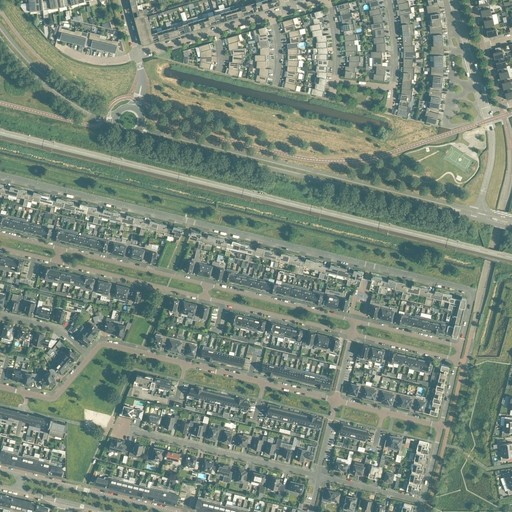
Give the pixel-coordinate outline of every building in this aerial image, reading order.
[(28,0),(29,3),(19,4),(25,12),(37,11),(35,0),(28,0)] [(35,0),(37,11),(43,10),(44,18),(49,17),(48,10),(46,1),(43,2),(42,0),(35,0)] [(49,0),(50,1),(46,1),(48,10),(58,8),(56,0),(49,0)] [(255,0),(251,0),(250,0),(251,4),(254,12),(259,11),(256,2),(255,0)] [(365,0),(366,3),(369,2),(371,10),(380,8),(378,0),(365,0)] [(406,0),(396,0),(397,4),(398,4),(399,10),(410,7),(409,2),(407,2),(406,0)] [(429,5),(426,6),(427,11),(440,9),(440,8),(439,4),(438,4),(437,0),(429,0),(428,0),(429,5)] [(349,2),(338,5),(338,6),(340,11),(339,11),(341,15),(341,16),(341,15),(350,13),(349,8),(350,8),(349,2)] [(238,17),(244,16),(241,7),(240,4),(235,5),(238,17)] [(489,4),(479,6),(483,6),(484,10),(480,10),(482,17),(486,16),(491,15),(491,14),(489,4)] [(235,5),(230,7),(233,19),(237,18),(238,17),(235,5)] [(230,7),(225,8),(228,20),(232,19),(233,19),(230,7)] [(410,7),(399,10),(400,15),(400,20),(410,19),(409,13),(412,13),(411,7),(410,7)] [(219,9),(223,22),(228,20),(225,8),(224,8),(219,9)] [(371,10),(369,10),(369,11),(370,16),(372,16),(374,24),(383,23),(383,22),(382,14),(381,14),(380,8),(371,10)] [(217,23),(223,22),(219,9),(214,11),(215,15),(214,15),(217,23)] [(440,9),(427,11),(428,16),(430,15),(431,20),(441,19),(440,14),(440,9)] [(320,11),(310,14),(312,19),(313,19),(314,25),(320,24),(323,23),(324,23),(323,16),(322,16),(321,11),(320,11)] [(203,18),(206,27),(211,25),(208,17),(207,13),(202,15),(203,18)] [(350,13),(341,15),(341,16),(342,21),(343,25),(343,26),(343,25),(352,24),(351,19),(353,19),(352,13),(350,13)] [(486,20),(483,21),(485,27),(488,26),(499,24),(496,13),(491,14),(491,15),(486,16),(486,20)] [(147,16),(144,17),(144,15),(134,17),(136,22),(142,46),(152,43),(154,42),(152,33),(151,31),(147,17),(147,16)] [(211,25),(217,23),(214,15),(208,17),(211,25)] [(197,17),(192,18),(196,30),(201,28),(198,20),(197,17)] [(192,18),(187,20),(190,31),(196,30),(192,18)] [(293,19),(283,22),(284,27),(285,33),(287,33),(289,32),(295,31),(295,30),(294,25),(295,24),(294,23),(293,19)] [(410,19),(400,20),(401,20),(401,25),(402,25),(402,30),(402,31),(414,29),(414,24),(411,24),(410,19)] [(432,26),(429,26),(430,31),(442,30),(442,29),(442,25),(441,25),(441,19),(431,20),(432,26)] [(187,20),(182,21),(185,33),(190,31),(187,20)] [(182,21),(177,23),(180,34),(185,33),(182,21)] [(177,23),(172,24),(175,36),(180,34),(177,23)] [(352,24),(343,25),(343,26),(344,31),(344,36),(345,36),(354,35),(354,34),(353,30),(355,29),(354,24),(354,23),(352,24)] [(374,24),(371,24),(372,30),(375,30),(375,38),(384,37),(385,37),(384,28),(383,28),(383,23),(374,24)] [(172,24),(167,26),(167,29),(170,37),(175,36),(172,25),(172,24)] [(314,25),(310,26),(311,31),(312,31),(313,37),(316,37),(316,36),(323,35),(322,29),(321,29),(320,24),(314,25)] [(489,30),(486,31),(488,37),(496,35),(497,35),(496,29),(500,28),(499,24),(488,26),(489,30)] [(58,32),(57,37),(60,38),(60,40),(66,41),(69,31),(70,27),(69,27),(69,28),(63,27),(64,26),(60,25),(60,27),(58,32)] [(265,27),(253,30),(255,36),(258,35),(259,41),(259,42),(268,41),(267,32),(267,33),(265,27)] [(156,29),(151,30),(152,33),(154,42),(160,40),(157,32),(156,29)] [(414,29),(402,31),(403,36),(403,41),(412,41),(412,35),(415,35),(414,29)] [(72,43),(79,44),(82,32),(75,30),(75,32),(72,43)] [(295,31),(289,32),(290,37),(290,43),(297,42),(297,43),(300,42),(300,36),(301,35),(300,34),(299,30),(295,30),(295,31)] [(442,30),(430,31),(430,36),(433,36),(433,41),(443,40),(443,35),(442,30)] [(69,31),(66,41),(72,43),(75,32),(69,31)] [(82,32),(79,44),(85,45),(84,46),(85,46),(85,44),(88,44),(91,33),(88,32),(87,33),(82,32)] [(97,49),(100,38),(101,35),(91,33),(88,44),(91,45),(91,47),(97,49)] [(354,35),(345,36),(345,41),(345,46),(355,45),(354,40),(357,40),(356,34),(354,34),(354,35)] [(238,35),(227,38),(227,39),(229,44),(228,44),(229,50),(231,50),(233,50),(239,49),(238,41),(240,41),(238,35)] [(317,42),(316,42),(316,48),(317,48),(327,47),(327,42),(326,35),(323,35),(316,36),(316,37),(317,42)] [(375,38),(374,38),(374,44),(376,44),(376,52),(382,52),(384,52),(386,52),(385,43),(384,37),(375,38)] [(106,40),(100,38),(97,49),(103,50),(106,40)] [(125,53),(125,51),(122,40),(119,39),(118,42),(112,40),(109,51),(115,53),(116,53),(116,51),(125,53)] [(103,50),(109,51),(112,40),(112,41),(106,40),(103,50)] [(434,46),(431,46),(431,51),(444,51),(444,46),(443,46),(443,40),(433,41),(434,46)] [(259,42),(257,42),(257,43),(258,48),(260,48),(260,55),(266,55),(268,55),(270,55),(269,46),(268,41),(259,42)] [(412,41),(403,41),(403,46),(404,46),(404,52),(415,51),(415,46),(413,46),(412,41)] [(290,43),(287,43),(287,44),(287,49),(288,49),(288,54),(288,55),(298,54),(298,55),(299,55),(299,54),(299,49),(298,49),(297,43),(297,42),(290,43)] [(209,43),(199,47),(201,52),(201,57),(212,56),(212,49),(211,49),(209,44),(209,43)] [(346,51),(345,51),(345,56),(347,56),(349,56),(355,56),(355,51),(358,51),(357,45),(355,45),(345,46),(346,51)] [(496,52),(493,53),(494,59),(498,58),(504,57),(504,56),(501,46),(495,48),(496,52)] [(314,54),(313,54),(313,58),(313,60),(314,60),(327,60),(327,54),(328,54),(327,48),(327,47),(317,48),(318,54),(314,54)] [(233,62),(239,63),(242,63),(243,54),(245,54),(245,48),(239,49),(233,50),(234,55),(233,55),(233,62)] [(403,62),(413,63),(413,57),(416,57),(416,51),(415,51),(404,52),(404,57),(403,57),(403,62)] [(444,51),(431,51),(431,56),(434,56),(434,61),(443,61),(443,56),(444,56),(444,51)] [(376,52),(371,52),(371,58),(373,58),(373,66),(376,66),(382,66),(382,57),(382,52),(376,52)] [(288,54),(288,55),(288,60),(288,65),(288,66),(298,66),(298,67),(298,66),(299,61),(298,61),(298,55),(298,54),(288,55),(288,54)] [(260,55),(255,55),(255,61),(257,61),(256,68),(260,68),(266,69),(266,61),(266,55),(260,55)] [(201,61),(199,67),(203,68),(210,69),(211,64),(212,64),(212,57),(212,56),(201,57),(201,61)] [(349,66),(349,67),(355,67),(358,67),(359,62),(360,62),(360,56),(355,56),(349,56),(349,62),(349,66)] [(507,67),(504,57),(498,58),(499,62),(496,63),(497,69),(500,68),(507,67)] [(314,60),(314,66),(316,66),(316,71),(316,72),(317,72),(317,71),(327,72),(327,67),(328,67),(328,60),(327,60),(314,60)] [(431,67),(431,71),(443,72),(444,67),(443,67),(443,62),(443,61),(434,61),(434,67),(431,67)] [(228,74),(234,75),(238,76),(239,76),(241,77),(243,71),(240,71),(239,70),(239,63),(233,62),(229,62),(229,68),(228,74)] [(403,63),(403,67),(404,67),(403,73),(414,74),(415,68),(413,68),(413,63),(403,62),(403,63)] [(286,76),(286,77),(296,78),(298,79),(299,74),(299,73),(297,72),(298,67),(298,66),(288,66),(288,65),(287,65),(287,66),(287,71),(286,76)] [(345,77),(351,78),(356,78),(356,72),(355,72),(355,67),(349,67),(349,66),(345,66),(345,67),(345,71),(345,77)] [(374,74),(373,80),(378,80),(384,81),(385,75),(386,66),(382,66),(376,66),(376,74),(374,74)] [(501,72),(498,73),(500,79),(503,79),(510,77),(511,75),(509,66),(507,67),(500,68),(501,72)] [(257,75),(256,81),(260,82),(266,83),(268,78),(269,69),(266,69),(260,68),(259,75),(257,75)] [(314,83),(315,83),(316,83),(325,85),(326,79),(327,73),(327,72),(317,71),(317,72),(316,77),(315,77),(314,83)] [(431,71),(431,76),(432,76),(432,82),(433,82),(442,83),(442,82),(443,77),(443,72),(431,71)] [(402,83),(402,84),(411,85),(412,79),(414,80),(414,74),(403,73),(403,79),(402,83)] [(284,87),(284,88),(291,89),(295,90),(296,91),(297,86),(297,85),(295,84),(296,78),(286,77),(286,76),(286,77),(285,82),(286,82),(284,87)] [(504,82),(501,83),(503,89),(506,89),(511,86),(511,84),(510,77),(503,79),(504,82)] [(430,87),(429,92),(442,93),(442,88),(442,83),(433,82),(432,87),(430,87)] [(312,88),(311,94),(312,94),(316,95),(323,97),(324,91),(324,92),(325,85),(326,85),(325,85),(316,83),(315,83),(315,89),(312,88)] [(401,94),(412,96),(413,90),(411,90),(411,85),(402,84),(402,89),(401,94)] [(429,92),(429,97),(431,97),(430,102),(440,104),(440,103),(440,98),(441,98),(442,93),(429,92)] [(399,104),(399,105),(411,107),(412,107),(414,96),(412,96),(401,94),(400,100),(399,104)] [(427,107),(426,112),(438,114),(439,109),(440,104),(430,102),(429,107),(427,107)] [(397,115),(403,117),(407,118),(408,118),(409,112),(410,112),(411,107),(399,105),(398,110),(397,115)] [(426,112),(425,116),(427,117),(426,122),(430,123),(435,125),(435,124),(437,119),(438,114),(426,112)] [(9,194),(17,196),(19,188),(15,187),(15,188),(10,187),(10,189),(9,189),(9,190),(6,189),(5,196),(8,197),(9,194)] [(23,189),(19,188),(17,196),(25,198),(23,206),(27,207),(28,202),(28,201),(30,195),(27,194),(26,194),(27,191),(23,190),(23,189)] [(32,200),(40,202),(42,194),(38,193),(38,194),(34,193),(33,195),(30,195),(28,201),(28,202),(32,202),(32,200)] [(46,195),(42,194),(40,202),(48,204),(48,206),(51,207),(53,200),(50,200),(50,199),(50,197),(46,196),(46,195)] [(51,207),(50,212),(54,213),(56,206),(63,208),(66,199),(61,198),(61,199),(57,198),(56,201),(53,200),(51,207)] [(70,200),(66,199),(63,208),(71,210),(71,212),(75,213),(76,206),(73,205),(74,202),(69,201),(70,200)] [(79,211),(87,213),(89,205),(85,204),(84,205),(80,204),(80,207),(79,206),(79,207),(76,206),(75,213),(78,214),(79,211)] [(93,206),(89,205),(87,213),(95,215),(93,223),(97,224),(98,219),(100,212),(97,211),(96,211),(97,208),(93,207),(93,206)] [(102,217),(110,219),(112,211),(108,210),(108,211),(104,210),(103,212),(100,212),(98,219),(102,220),(102,217)] [(116,212),(112,211),(110,219),(118,221),(117,223),(121,224),(123,217),(120,217),(120,216),(120,214),(116,213),(116,212)] [(11,216),(6,215),(3,227),(3,226),(8,227),(11,216)] [(125,223),(133,225),(135,216),(131,215),(131,216),(127,215),(126,218),(123,217),(121,224),(120,229),(124,230),(125,223)] [(140,217),(135,216),(133,225),(141,227),(140,234),(143,235),(145,230),(146,223),(143,222),(144,219),(139,218),(140,217)] [(149,229),(157,231),(159,222),(155,221),(154,222),(150,221),(150,224),(149,224),(146,223),(145,230),(148,231),(149,229)] [(159,222),(157,231),(165,232),(164,235),(168,236),(170,229),(167,228),(166,228),(167,225),(163,224),(163,223),(159,222)] [(42,226),(40,235),(45,236),(45,237),(47,227),(48,225),(42,224),(42,226)] [(170,229),(168,236),(172,237),(177,238),(177,240),(178,240),(180,236),(181,234),(182,232),(184,233),(184,232),(183,232),(185,228),(175,226),(175,227),(174,227),(173,229),(173,230),(170,229)] [(56,229),(53,239),(59,240),(62,228),(56,227),(56,229)] [(62,228),(59,240),(59,239),(64,241),(67,230),(62,228)] [(191,234),(189,238),(199,241),(199,243),(202,244),(204,237),(201,236),(201,234),(197,233),(197,232),(191,230),(190,233),(189,233),(189,234),(191,234)] [(77,232),(72,231),(69,242),(75,243),(77,235),(77,232)] [(82,236),(80,245),(85,246),(88,235),(83,234),(82,233),(82,236)] [(207,238),(204,237),(202,244),(206,245),(207,243),(215,245),(217,236),(212,235),(212,236),(208,235),(207,238)] [(93,236),(90,247),(96,249),(98,237),(93,236)] [(104,239),(101,251),(106,252),(108,242),(111,243),(112,237),(110,236),(109,240),(104,239)] [(222,249),(226,250),(228,243),(224,242),(225,239),(220,238),(221,237),(217,236),(215,245),(222,247),(222,249)] [(98,237),(96,249),(101,250),(100,251),(101,251),(104,239),(98,237)] [(111,243),(114,244),(112,253),(116,254),(118,254),(121,241),(115,240),(116,237),(112,237),(111,243)] [(121,241),(118,254),(119,254),(119,255),(124,256),(126,247),(129,248),(131,241),(127,240),(127,243),(121,241)] [(131,241),(129,248),(132,249),(130,258),(134,259),(134,258),(136,258),(139,246),(133,245),(134,242),(131,241)] [(226,250),(225,255),(229,256),(230,251),(231,249),(239,251),(241,242),(237,241),(237,242),(233,241),(232,244),(231,244),(228,243),(226,250)] [(247,253),(245,260),(250,261),(251,256),(252,249),(249,248),(249,245),(245,244),(245,243),(241,242),(239,251),(247,253)] [(149,245),(147,252),(150,253),(148,261),(149,262),(153,263),(154,263),(154,262),(155,262),(156,258),(155,258),(157,253),(157,250),(151,248),(152,244),(149,243),(148,245),(149,245)] [(139,246),(136,258),(137,259),(137,260),(142,261),(144,251),(147,252),(149,245),(148,245),(145,245),(145,247),(139,246)] [(256,255),(263,257),(266,248),(261,247),(261,248),(257,247),(256,250),(252,249),(251,256),(255,257),(256,255)] [(270,249),(266,248),(263,257),(271,259),(271,261),(275,262),(277,255),(273,254),(274,251),(269,250),(270,249)] [(275,262),(274,267),(278,268),(280,261),(288,263),(290,254),(286,253),(286,254),(281,253),(281,256),(280,256),(277,255),(275,262)] [(294,272),(298,273),(301,261),(298,260),(297,260),(298,257),(294,256),(294,255),(290,254),(288,263),(296,265),(294,272)] [(194,264),(197,264),(198,258),(195,257),(194,259),(192,258),(192,261),(188,260),(186,266),(185,265),(185,269),(185,270),(185,271),(186,271),(190,273),(191,272),(194,264)] [(6,258),(4,270),(9,271),(12,259),(9,258),(8,259),(6,258)] [(202,258),(198,258),(197,264),(200,265),(197,274),(202,275),(204,275),(206,264),(206,265),(200,264),(202,258)] [(12,259),(9,271),(15,273),(15,270),(17,261),(16,261),(16,260),(12,259)] [(305,262),(301,261),(298,273),(303,274),(304,267),(312,269),(315,260),(310,259),(310,260),(306,259),(305,262)] [(17,261),(15,270),(21,272),(23,262),(18,260),(17,261)] [(320,271),(319,278),(321,279),(323,279),(326,267),(322,266),(323,263),(318,262),(319,261),(315,260),(312,269),(320,271)] [(212,268),(215,269),(216,262),(213,261),(212,265),(206,264),(204,275),(205,275),(205,276),(209,277),(212,268)] [(220,263),(216,262),(215,269),(218,270),(216,278),(216,279),(221,280),(221,279),(222,279),(225,266),(219,265),(220,263)] [(326,280),(327,280),(329,273),(337,275),(339,266),(335,265),(335,266),(330,265),(330,268),(329,268),(326,267),(323,279),(326,280)] [(343,267),(339,266),(337,275),(345,277),(344,279),(348,280),(350,273),(347,272),(346,272),(347,269),(343,268),(343,267)] [(48,281),(50,269),(49,268),(44,267),(43,267),(42,267),(42,268),(41,268),(41,269),(41,270),(41,271),(42,271),(42,272),(43,272),(41,279),(48,281)] [(48,281),(53,282),(56,270),(52,269),(50,269),(48,281)] [(227,269),(224,281),(229,282),(232,270),(227,269)] [(59,270),(56,270),(53,282),(58,283),(59,281),(61,272),(60,271),(59,270)] [(232,270),(229,282),(230,281),(235,283),(237,274),(237,271),(232,270)] [(352,278),(361,280),(361,278),(362,276),(363,276),(364,272),(358,271),(358,272),(354,271),(353,274),(353,273),(353,274),(350,273),(348,280),(347,285),(350,286),(352,278)] [(242,275),(240,284),(245,285),(247,276),(248,276),(248,274),(243,273),(242,275)] [(372,278),(371,278),(371,279),(372,279),(372,281),(371,283),(380,285),(378,292),(382,293),(385,281),(382,281),(382,280),(381,280),(382,278),(378,277),(378,276),(373,274),(372,278)] [(81,276),(78,275),(75,285),(81,286),(80,289),(81,289),(84,276),(83,276),(83,277),(82,277),(81,276)] [(253,278),(250,286),(256,288),(258,279),(259,277),(258,277),(253,275),(252,278),(253,278)] [(81,289),(86,290),(89,278),(84,276),(81,289)] [(90,279),(89,278),(86,290),(92,291),(95,280),(94,280),(94,279),(91,278),(90,279)] [(263,280),(261,289),(266,290),(268,281),(269,281),(269,279),(264,278),(263,280)] [(395,289),(397,280),(393,279),(393,280),(389,279),(388,282),(387,282),(385,281),(382,293),(385,294),(387,287),(395,289)] [(101,295),(105,282),(103,282),(103,281),(99,280),(97,289),(93,289),(92,295),(95,296),(96,291),(102,293),(101,295)] [(275,283),(272,293),(277,294),(277,293),(279,293),(281,285),(282,282),(282,281),(277,280),(276,283),(275,283)] [(405,299),(406,294),(408,287),(405,286),(405,283),(401,282),(401,281),(397,280),(395,289),(403,291),(401,298),(405,299)] [(268,281),(266,290),(268,291),(268,292),(272,293),(275,283),(269,281),(268,281)] [(107,299),(110,300),(112,293),(109,292),(111,283),(106,282),(106,283),(105,282),(101,295),(107,297),(107,299)] [(114,298),(120,300),(123,287),(121,286),(117,284),(115,294),(112,293),(110,300),(113,300),(114,298)] [(406,294),(405,299),(409,300),(410,293),(418,295),(420,286),(416,285),(416,286),(412,285),(411,288),(408,287),(406,294)] [(125,303),(128,304),(130,297),(127,297),(129,287),(124,286),(124,287),(123,287),(120,300),(125,301),(125,303)] [(420,286),(418,295),(419,295),(422,295),(426,296),(425,304),(428,305),(431,293),(428,292),(428,289),(424,288),(425,287),(420,286)] [(130,297),(128,304),(131,305),(132,301),(138,303),(140,296),(141,296),(142,292),(141,292),(141,291),(140,291),(140,290),(136,289),(136,290),(135,290),(133,298),(130,297)] [(330,306),(331,306),(334,294),(329,292),(329,290),(326,289),(324,296),(327,296),(325,306),(330,307),(330,306)] [(318,291),(316,303),(321,305),(324,293),(318,291)] [(434,294),(431,293),(428,305),(432,306),(434,298),(442,300),(444,292),(440,291),(439,292),(435,291),(435,293),(434,293),(434,294)] [(0,306),(3,307),(5,299),(8,300),(10,293),(6,292),(6,294),(0,292),(0,306)] [(444,292),(442,300),(450,302),(448,310),(452,311),(453,305),(454,299),(451,298),(452,298),(451,297),(452,295),(448,294),(448,293),(444,292)] [(340,295),(334,294),(331,306),(333,307),(337,309),(339,299),(342,300),(344,293),(341,293),(340,295)] [(349,302),(352,302),(353,296),(350,295),(349,299),(343,298),(344,293),(342,300),(340,308),(341,309),(345,311),(346,310),(349,302)] [(13,311),(13,310),(17,311),(19,303),(22,303),(23,296),(18,295),(17,300),(12,299),(9,309),(10,309),(10,310),(13,311)] [(460,300),(454,299),(453,305),(459,307),(454,327),(448,325),(446,332),(452,334),(453,334),(452,337),(457,338),(457,335),(458,336),(459,330),(460,330),(461,326),(460,326),(464,309),(465,309),(466,305),(465,305),(466,301),(466,298),(462,297),(461,300),(460,299),(460,300)] [(178,316),(179,309),(176,309),(178,300),(177,300),(178,299),(173,298),(173,299),(172,299),(172,300),(171,300),(170,303),(171,304),(169,312),(175,313),(174,315),(178,316)] [(24,299),(22,306),(26,307),(25,309),(26,310),(25,313),(26,313),(26,314),(29,315),(30,314),(32,315),(33,311),(34,311),(35,307),(34,307),(35,303),(30,302),(30,300),(24,299)] [(371,300),(369,307),(372,307),(370,316),(371,316),(371,317),(375,318),(376,317),(377,316),(378,309),(380,304),(379,304),(374,303),(374,301),(371,300)] [(39,301),(36,312),(39,313),(39,316),(49,319),(51,312),(51,311),(52,308),(41,306),(42,302),(39,301)] [(179,309),(178,316),(181,317),(181,316),(182,312),(188,314),(187,315),(190,303),(189,303),(189,302),(184,301),(182,310),(179,309)] [(380,302),(379,304),(380,304),(378,309),(381,310),(380,316),(379,319),(384,320),(384,319),(385,319),(388,309),(389,307),(383,306),(383,303),(380,302)] [(187,315),(187,318),(192,320),(196,321),(197,314),(194,313),(197,304),(192,303),(192,304),(190,303),(187,315)] [(205,321),(207,316),(209,308),(208,308),(208,307),(203,306),(202,306),(200,315),(197,314),(196,321),(199,321),(199,319),(205,321)] [(391,322),(393,316),(393,312),(397,313),(398,307),(395,306),(394,310),(388,309),(385,319),(387,320),(387,321),(391,322)] [(55,319),(57,320),(56,322),(61,323),(61,322),(64,323),(65,319),(69,319),(71,312),(63,310),(62,311),(58,310),(56,316),(55,319)] [(232,313),(231,316),(230,323),(235,324),(238,314),(232,313)] [(240,328),(243,315),(240,315),(239,315),(238,315),(238,314),(235,324),(235,326),(240,328)] [(247,316),(243,315),(240,328),(246,329),(249,318),(247,317),(247,316)] [(418,327),(421,316),(415,315),(415,316),(414,317),(412,326),(418,327)] [(106,324),(104,329),(105,329),(104,331),(111,333),(114,320),(114,319),(107,317),(106,324)] [(252,331),(255,318),(251,317),(251,318),(249,318),(246,329),(252,331)] [(255,318),(252,331),(257,332),(258,330),(260,320),(260,319),(260,320),(258,320),(258,319),(255,318)] [(114,335),(116,335),(119,325),(120,322),(114,320),(111,333),(114,333),(114,335)] [(260,320),(258,330),(263,331),(266,321),(260,320)] [(439,333),(441,321),(436,320),(433,331),(433,332),(439,333)] [(447,323),(441,321),(439,333),(444,334),(447,323)] [(270,322),(267,332),(273,333),(276,324),(276,323),(270,322)] [(12,344),(14,335),(10,334),(11,331),(12,331),(13,327),(11,326),(11,325),(7,324),(7,325),(5,325),(5,327),(4,327),(4,328),(2,336),(6,337),(5,341),(9,342),(8,343),(12,344)] [(87,329),(94,336),(99,331),(97,329),(94,326),(91,324),(89,326),(89,327),(87,329)] [(277,324),(276,324),(273,333),(272,336),(278,337),(281,325),(278,324),(277,324)] [(119,325),(116,335),(117,336),(120,337),(120,336),(123,337),(123,334),(124,335),(125,331),(123,330),(124,326),(119,325)] [(285,325),(281,325),(278,337),(284,338),(284,336),(286,327),(285,326),(285,325)] [(94,336),(87,329),(85,327),(81,332),(83,334),(91,341),(93,339),(92,338),(94,336)] [(289,340),(295,341),(298,329),(297,329),(296,329),(296,328),(292,327),(290,337),(289,340)] [(33,335),(29,334),(29,333),(26,332),(27,330),(21,329),(21,331),(19,330),(17,338),(18,338),(18,339),(21,340),(21,339),(24,340),(24,342),(29,343),(30,340),(31,341),(33,335)] [(298,329),(295,341),(300,342),(303,330),(298,329),(297,329),(298,329)] [(306,345),(312,347),(313,342),(315,334),(314,334),(314,333),(310,332),(309,332),(307,341),(304,340),(302,347),(306,348),(306,345)] [(36,333),(33,344),(41,346),(42,345),(48,346),(52,347),(57,341),(51,340),(51,342),(49,341),(50,340),(45,339),(43,339),(44,335),(36,333)] [(162,342),(166,343),(167,336),(156,333),(153,347),(157,348),(158,347),(160,347),(162,342)] [(91,342),(91,341),(83,334),(79,338),(83,341),(82,342),(85,345),(86,344),(87,346),(89,344),(90,344),(92,342),(91,342)] [(316,343),(313,342),(312,347),(311,349),(315,350),(315,348),(317,348),(318,346),(322,346),(324,336),(323,336),(323,335),(318,334),(316,343)] [(177,339),(167,336),(166,343),(169,344),(168,349),(170,350),(169,351),(173,352),(177,339)] [(322,346),(321,349),(327,351),(326,353),(330,353),(330,351),(331,347),(328,346),(330,337),(326,336),(324,336),(322,346)] [(335,355),(339,356),(340,349),(337,348),(339,340),(338,339),(339,339),(334,338),(333,338),(331,347),(330,351),(336,353),(335,355)] [(186,341),(177,339),(173,352),(177,353),(178,352),(180,352),(181,347),(184,347),(186,341)] [(197,344),(186,341),(184,347),(188,348),(187,354),(188,354),(188,355),(193,357),(193,355),(194,356),(197,344)] [(358,353),(356,360),(360,361),(360,359),(366,360),(367,355),(369,347),(368,347),(369,346),(364,345),(364,346),(363,345),(361,354),(358,353)] [(206,360),(209,350),(209,348),(203,346),(203,349),(202,348),(200,355),(201,355),(201,357),(206,359),(206,360)] [(369,361),(375,362),(378,349),(377,349),(377,348),(372,347),(370,356),(367,355),(366,360),(365,364),(368,365),(369,361)] [(66,354),(75,361),(75,360),(76,361),(78,358),(77,358),(79,356),(77,354),(78,354),(74,351),(73,352),(70,349),(66,354)] [(380,350),(378,349),(375,362),(381,364),(380,366),(384,367),(385,360),(382,359),(384,350),(380,349),(380,350)] [(393,365),(394,362),(396,354),(396,353),(391,351),(388,363),(393,365)] [(73,363),(75,361),(66,354),(64,352),(60,356),(70,364),(72,362),(73,363)] [(59,363),(66,369),(67,370),(69,368),(68,367),(70,364),(60,356),(56,361),(59,363)] [(245,359),(239,357),(237,366),(240,367),(242,367),(243,365),(244,365),(245,359)] [(414,370),(417,359),(412,357),(409,366),(409,369),(414,370)] [(425,372),(427,361),(422,360),(419,371),(425,372)] [(427,360),(427,361),(425,372),(430,374),(433,362),(427,360)] [(62,374),(66,369),(59,363),(57,365),(56,365),(54,367),(52,369),(57,376),(60,372),(62,374)] [(266,375),(267,375),(269,365),(262,363),(261,369),(262,370),(262,372),(267,373),(266,375)] [(436,376),(442,378),(446,379),(447,374),(449,367),(449,366),(446,366),(446,365),(442,364),(440,369),(441,370),(440,374),(437,373),(436,376)] [(24,383),(26,373),(27,370),(21,368),(20,371),(18,381),(22,382),(21,383),(24,383)] [(12,379),(18,381),(20,371),(17,370),(14,369),(13,372),(12,377),(12,379)] [(45,375),(48,385),(49,384),(50,385),(53,384),(52,383),(55,382),(54,380),(55,380),(54,377),(57,376),(52,369),(49,370),(50,372),(45,374),(45,375)] [(305,371),(303,383),(306,383),(308,383),(311,373),(305,371)] [(36,382),(35,374),(32,373),(32,374),(26,373),(24,383),(24,384),(27,385),(27,384),(30,385),(31,383),(31,381),(36,382)] [(42,387),(48,385),(45,375),(42,376),(39,377),(38,373),(35,374),(36,382),(40,381),(41,384),(42,387)] [(134,384),(142,387),(142,388),(143,388),(143,389),(144,389),(150,390),(151,387),(154,388),(154,387),(154,386),(156,379),(153,378),(153,377),(147,375),(146,375),(145,376),(145,377),(136,375),(135,377),(134,384)] [(318,386),(318,387),(324,389),(324,387),(326,379),(327,376),(321,375),(318,386)] [(445,382),(446,379),(442,378),(436,376),(435,380),(438,380),(437,385),(437,384),(436,389),(433,388),(443,391),(445,384),(444,384),(445,382)] [(331,387),(333,380),(326,379),(324,387),(329,389),(330,386),(331,387)] [(358,390),(361,390),(363,383),(362,383),(362,384),(356,382),(356,385),(351,384),(349,393),(350,394),(350,395),(355,396),(355,395),(356,395),(358,390)] [(366,384),(363,383),(361,390),(364,391),(362,397),(364,397),(364,398),(368,399),(371,386),(365,385),(366,384)] [(376,394),(378,395),(380,388),(371,386),(368,399),(372,400),(372,399),(374,400),(376,394)] [(187,395),(194,397),(196,388),(190,387),(190,389),(189,389),(187,395)] [(196,388),(194,397),(193,399),(199,401),(200,398),(202,390),(202,389),(196,387),(196,388)] [(389,390),(380,388),(378,395),(381,395),(380,401),(382,402),(382,403),(386,404),(389,390)] [(442,394),(442,392),(443,391),(433,388),(432,392),(435,393),(434,397),(433,401),(430,400),(430,401),(440,403),(442,396),(441,396),(442,394)] [(393,398),(396,399),(398,393),(389,390),(386,404),(390,405),(390,404),(392,404),(393,398)] [(214,393),(212,392),(209,403),(214,404),(215,402),(217,393),(214,392),(214,393)] [(407,395),(398,393),(396,399),(399,400),(398,405),(400,406),(400,407),(403,408),(407,395)] [(220,403),(220,406),(225,407),(226,405),(228,396),(225,395),(222,395),(220,403)] [(411,403),(414,404),(416,396),(413,395),(412,396),(407,395),(403,408),(407,409),(408,408),(410,408),(411,403)] [(416,396),(414,404),(417,404),(416,410),(417,410),(417,411),(418,412),(421,412),(422,411),(423,412),(425,402),(421,401),(421,398),(416,397),(416,396)] [(238,398),(236,407),(241,409),(242,409),(244,400),(244,399),(238,398)] [(241,409),(241,411),(246,412),(247,410),(248,410),(250,404),(249,404),(249,401),(244,400),(242,409),(241,409)] [(438,408),(439,406),(439,405),(440,403),(430,401),(429,404),(432,405),(431,409),(429,414),(434,416),(434,415),(437,415),(439,408),(438,408)] [(123,408),(122,412),(123,413),(122,414),(125,415),(124,416),(129,417),(129,416),(132,417),(132,416),(136,417),(136,418),(141,419),(143,411),(138,409),(138,411),(133,410),(134,408),(125,406),(124,408),(123,408)] [(266,417),(271,418),(274,407),(271,406),(271,407),(269,406),(268,409),(267,408),(265,414),(267,415),(266,417)] [(1,422),(6,423),(9,410),(7,409),(5,408),(4,409),(4,408),(1,422)] [(9,410),(6,423),(11,425),(13,417),(14,411),(12,411),(13,410),(10,409),(10,410),(9,410)] [(14,411),(13,417),(19,419),(21,419),(23,413),(19,413),(19,412),(17,412),(15,411),(14,411)] [(23,413),(21,419),(30,422),(32,415),(29,414),(27,414),(23,413)] [(161,417),(149,414),(147,421),(152,422),(151,424),(159,426),(161,417)] [(30,422),(28,429),(33,430),(37,416),(36,416),(34,415),(33,416),(32,415),(30,422)] [(165,428),(165,429),(169,429),(169,428),(172,429),(174,422),(177,423),(179,416),(175,415),(175,417),(168,416),(167,420),(166,420),(165,423),(166,423),(165,427),(165,428)] [(309,416),(306,415),(303,426),(308,427),(311,415),(311,416),(309,416)] [(317,417),(311,415),(308,427),(314,429),(317,418),(317,417)] [(39,417),(37,416),(33,430),(38,431),(42,418),(41,418),(41,417),(39,416),(39,417)] [(38,431),(44,433),(47,419),(47,418),(44,418),(42,418),(38,431)] [(47,419),(44,433),(42,438),(47,439),(48,434),(53,436),(53,434),(61,436),(65,423),(56,421),(56,420),(50,418),(49,420),(47,419)] [(322,419),(317,418),(314,429),(319,430),(320,428),(321,428),(322,422),(321,422),(322,419)] [(182,421),(180,431),(187,433),(189,423),(182,421)] [(196,424),(193,434),(195,435),(194,436),(197,436),(198,435),(201,436),(202,431),(206,431),(207,425),(204,424),(203,425),(196,424)] [(340,426),(338,432),(340,433),(339,435),(344,436),(347,425),(342,424),(341,426),(340,426)] [(344,436),(350,438),(352,426),(349,425),(349,426),(347,425),(344,436)] [(210,440),(213,440),(214,439),(216,440),(217,434),(221,435),(223,427),(218,426),(218,428),(211,427),(208,438),(210,438),(210,440)] [(355,439),(360,440),(363,429),(360,428),(358,428),(355,439)] [(366,430),(363,429),(360,440),(366,441),(366,439),(367,439),(369,433),(368,433),(368,431),(366,430)] [(229,444),(229,443),(230,443),(231,437),(235,438),(236,432),(233,431),(232,433),(225,431),(223,441),(225,442),(225,443),(229,444)] [(237,445),(238,445),(238,446),(241,447),(241,446),(242,446),(243,445),(246,446),(247,442),(250,443),(252,436),(243,434),(243,436),(239,435),(237,445)] [(384,447),(393,449),(396,436),(392,435),(392,436),(390,436),(389,441),(385,441),(384,447)] [(257,450),(260,451),(262,444),(265,445),(267,437),(263,436),(262,440),(256,438),(253,449),(254,449),(254,450),(256,451),(257,450)] [(402,456),(404,445),(401,444),(402,439),(400,438),(400,437),(396,436),(393,449),(399,451),(398,455),(402,456)] [(268,446),(266,452),(267,452),(266,453),(270,454),(270,453),(273,454),(274,447),(276,448),(279,448),(281,440),(278,439),(276,444),(275,444),(272,443),(273,439),(268,438),(266,446),(268,446)] [(111,441),(110,446),(108,445),(108,449),(107,451),(111,452),(111,451),(121,453),(122,451),(127,453),(128,447),(123,446),(124,445),(121,444),(121,442),(115,440),(114,442),(111,441)] [(417,451),(425,453),(428,454),(429,449),(426,448),(427,443),(429,443),(419,440),(419,441),(419,444),(418,444),(417,448),(416,450),(417,450),(417,451)] [(505,440),(499,441),(500,451),(511,449),(511,442),(506,444),(505,440)] [(129,455),(138,457),(138,454),(141,455),(141,452),(142,452),(143,449),(142,449),(143,445),(142,445),(143,444),(139,443),(139,444),(135,443),(135,446),(134,446),(134,449),(131,448),(129,456),(129,455)] [(296,456),(295,459),(296,459),(296,460),(299,461),(300,460),(304,461),(305,457),(308,458),(307,459),(313,461),(316,447),(311,446),(310,451),(298,448),(296,455),(296,456)] [(153,462),(154,460),(158,461),(158,458),(159,458),(161,459),(163,450),(163,449),(155,447),(153,453),(149,452),(147,461),(153,462)] [(65,451),(52,448),(52,449),(52,450),(52,451),(62,454),(61,457),(65,458),(65,451)] [(284,448),(282,456),(290,458),(292,450),(284,448)] [(511,449),(500,451),(501,461),(508,460),(507,457),(511,456),(511,449)] [(13,451),(7,450),(4,462),(10,463),(13,451)] [(337,458),(336,461),(336,462),(335,462),(334,466),(335,466),(334,469),(336,469),(335,470),(339,471),(339,470),(340,470),(341,469),(346,470),(346,468),(349,469),(354,451),(350,450),(350,451),(347,460),(337,458)] [(18,453),(13,451),(10,463),(15,465),(17,455),(18,453)] [(180,454),(172,452),(172,451),(169,451),(169,452),(168,451),(167,457),(174,459),(173,462),(176,463),(175,465),(180,467),(182,458),(179,457),(180,454)] [(423,458),(425,453),(417,451),(416,454),(414,453),(413,457),(412,460),(415,460),(414,461),(422,463),(425,464),(426,460),(426,459),(423,458)] [(23,454),(22,457),(20,466),(25,467),(28,455),(23,454)] [(34,456),(28,455),(25,467),(31,469),(34,456)] [(34,456),(31,469),(36,470),(39,458),(34,456)] [(199,465),(195,464),(197,458),(196,458),(196,457),(193,457),(192,457),(188,456),(188,457),(187,457),(186,461),(184,460),(183,466),(189,467),(188,468),(193,469),(192,475),(196,476),(199,465)] [(44,459),(39,458),(36,470),(41,471),(44,459)] [(50,460),(44,459),(41,471),(47,472),(48,468),(49,462),(50,460)] [(202,469),(201,470),(206,471),(206,472),(210,473),(208,479),(213,480),(216,467),(213,466),(213,463),(212,462),(212,461),(205,460),(205,461),(204,460),(204,461),(203,461),(201,469),(202,469)] [(421,468),(422,463),(414,461),(414,464),(413,464),(412,469),(411,470),(412,470),(412,471),(420,473),(423,474),(424,470),(424,469),(421,468)] [(56,464),(49,462),(48,468),(51,469),(50,472),(51,472),(61,475),(62,475),(63,474),(63,473),(63,472),(62,472),(62,471),(61,471),(62,469),(55,467),(56,464)] [(352,473),(353,473),(353,475),(356,475),(357,474),(358,475),(358,474),(362,475),(363,470),(367,471),(369,463),(365,462),(364,464),(355,462),(354,465),(353,465),(352,468),(353,468),(352,473)] [(233,472),(230,472),(231,467),(224,465),(223,466),(219,465),(218,468),(218,469),(218,470),(217,473),(222,474),(221,475),(225,476),(223,481),(227,482),(230,482),(233,472)] [(371,470),(370,470),(370,469),(368,477),(375,479),(375,475),(378,476),(378,475),(381,476),(383,467),(379,466),(379,467),(372,466),(371,470)] [(234,476),(237,477),(237,480),(237,481),(237,482),(242,483),(242,482),(244,482),(242,488),(247,489),(249,482),(245,481),(245,479),(246,479),(247,475),(246,475),(247,472),(244,471),(245,470),(239,469),(239,472),(235,471),(234,476)] [(420,473),(412,471),(411,474),(410,479),(409,479),(409,480),(410,481),(417,483),(420,484),(421,480),(421,479),(418,478),(420,473)] [(509,471),(503,474),(506,484),(511,482),(511,474),(510,475),(509,471)] [(253,472),(251,481),(260,483),(259,486),(260,486),(259,492),(264,493),(265,487),(262,486),(263,483),(265,475),(253,472)] [(397,474),(394,474),(386,472),(384,481),(389,482),(389,481),(392,482),(393,480),(396,480),(397,474)] [(97,480),(96,480),(95,480),(94,480),(94,481),(94,482),(94,483),(95,483),(106,486),(107,483),(110,484),(112,477),(108,476),(108,478),(105,477),(104,479),(98,477),(97,480)] [(110,484),(109,488),(112,488),(112,489),(114,490),(115,489),(118,477),(112,476),(112,477),(110,484)] [(279,483),(280,479),(276,478),(276,477),(272,476),(272,477),(271,476),(268,488),(277,490),(277,489),(280,490),(279,492),(283,493),(285,486),(281,485),(281,484),(280,484),(280,483),(279,483)] [(120,490),(121,490),(123,481),(124,478),(118,477),(115,489),(117,490),(120,491),(120,490)] [(128,483),(126,492),(128,492),(128,493),(131,494),(131,493),(132,493),(135,481),(129,480),(128,483)] [(302,492),(303,492),(304,488),(303,488),(304,484),(300,483),(298,483),(296,483),(296,482),(295,482),(291,481),(290,485),(287,484),(285,492),(288,493),(289,489),(302,492)] [(416,488),(417,483),(410,481),(409,484),(408,484),(407,489),(407,490),(407,491),(410,491),(410,492),(411,492),(411,493),(414,493),(418,494),(419,490),(419,489),(416,488)] [(140,482),(139,485),(137,495),(139,495),(139,496),(142,496),(143,496),(145,487),(146,484),(140,482)] [(152,498),(154,499),(157,486),(151,485),(150,488),(148,497),(149,497),(149,498),(152,499),(152,498)] [(162,488),(157,486),(154,499),(155,499),(154,499),(157,500),(157,499),(159,500),(162,488)] [(168,489),(162,488),(159,500),(160,500),(160,501),(163,501),(165,501),(168,489)] [(168,502),(170,503),(173,491),(168,489),(165,501),(166,502),(168,503),(168,502)] [(179,492),(173,491),(170,503),(176,504),(177,503),(177,502),(178,499),(177,499),(179,492)] [(328,493),(324,492),(322,500),(330,503),(331,499),(336,501),(335,502),(339,503),(340,499),(339,499),(340,493),(339,493),(339,492),(335,491),(335,492),(329,491),(328,493)] [(6,496),(3,509),(8,510),(11,498),(11,497),(8,496),(8,497),(6,496)] [(344,507),(344,508),(344,509),(349,510),(349,509),(352,510),(351,511),(356,511),(358,508),(354,507),(355,505),(356,502),(355,502),(356,501),(357,498),(353,497),(353,498),(347,496),(345,501),(345,503),(345,505),(344,507)] [(11,498),(8,510),(14,511),(17,499),(15,499),(15,498),(12,497),(12,498),(11,498)] [(196,507),(195,509),(201,510),(204,498),(198,497),(197,503),(196,503),(195,506),(196,506),(196,507)] [(204,498),(201,510),(204,511),(203,511),(205,511),(206,511),(207,511),(210,499),(204,498)] [(17,499),(14,511),(16,511),(19,511),(22,500),(20,500),(20,499),(18,499),(17,499)] [(212,511),(215,501),(210,499),(207,511),(208,511),(212,511)] [(361,507),(366,508),(364,511),(372,511),(374,505),(371,504),(371,501),(368,500),(368,499),(365,499),(364,499),(363,499),(361,507)] [(22,500),(19,511),(25,511),(28,502),(26,501),(23,500),(23,501),(22,500)] [(28,502),(25,511),(31,511),(33,507),(34,503),(31,503),(31,502),(29,501),(29,502),(28,502)] [(221,502),(215,501),(212,511),(218,511),(220,505),(221,502)] [(383,511),(385,509),(384,508),(385,504),(382,504),(381,503),(379,502),(378,503),(377,502),(374,511),(383,511)] [(230,511),(232,505),(226,503),(225,506),(226,506),(224,511),(230,511)] [(413,511),(410,511),(412,505),(413,505),(404,503),(403,507),(401,511),(413,511)]
